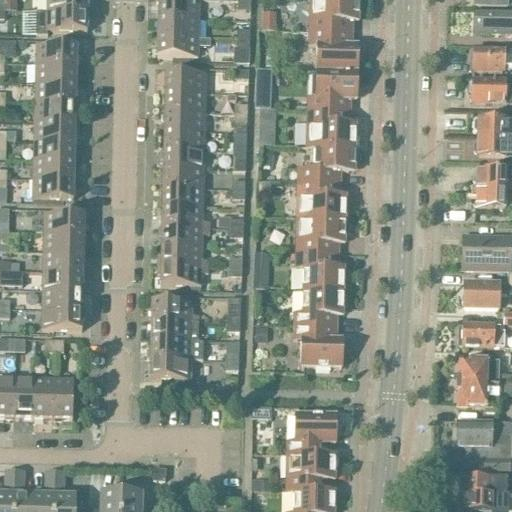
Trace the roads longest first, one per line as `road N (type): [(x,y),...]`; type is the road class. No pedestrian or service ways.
road 1 (tertiary): [(379,511),(406,0)]
road 2 (residential): [(116,458),(127,0)]
road 3 (unknown): [(125,66),(85,76),(79,161),(89,205),(122,217)]
